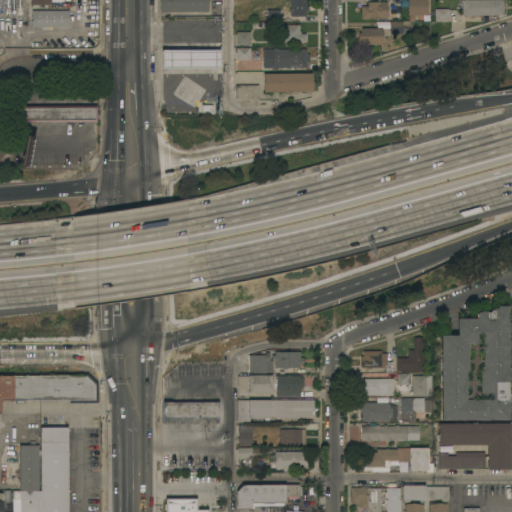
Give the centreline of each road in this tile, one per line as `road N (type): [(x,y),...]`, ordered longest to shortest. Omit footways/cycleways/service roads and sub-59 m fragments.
road 1 (motorway): [(176,275),(315,247),(511,191)]
road 2 (motorway): [(511,138),(301,198),(179,222)]
road 3 (motorway): [(132,347),(398,270)]
road 4 (secondary): [(132,347),(127,115)]
road 5 (motorway): [(346,127),(128,185)]
road 6 (residential): [(334,92),(511,29)]
road 7 (residential): [(335,346),(511,283)]
road 8 (residential): [(336,511),(335,346)]
road 9 (motorway): [(0,351),(132,347)]
road 10 (motorway): [(128,185),(0,194)]
road 11 (residential): [(0,56),(126,58)]
road 12 (motorway): [(469,104),(346,127)]
road 13 (motorway): [(398,270),(511,228)]
